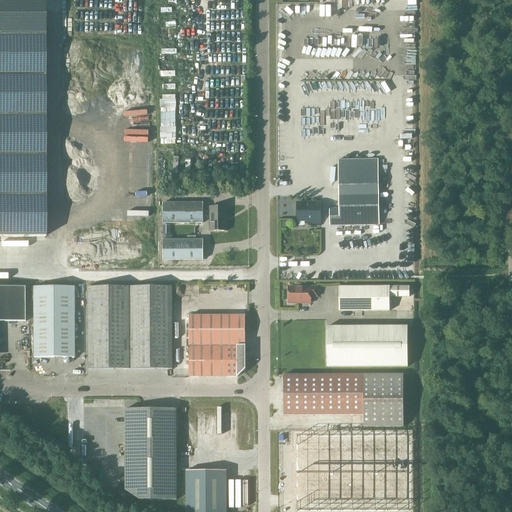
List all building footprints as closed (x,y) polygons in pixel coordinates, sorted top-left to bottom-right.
[(0,0),(0,76),(45,76),(44,0),(0,0)] [(0,236),(45,236),(45,76),(0,76),(0,236)] [(279,119),(292,119),(293,90),(280,90),(279,119)] [(161,147),(176,147),(177,96),(161,96),(161,147)] [(277,156),(285,157),(286,140),(279,139),(279,146),(277,146),(277,156)] [(309,151),(309,144),(301,144),(301,152),(309,151)] [(379,225),(379,196),(378,160),(338,161),(339,208),(329,209),(329,226),(379,225)] [(203,203),(162,203),(163,223),(203,223),(203,203)] [(308,226),(321,226),(320,203),(296,203),(297,221),(308,221),(308,226)] [(227,207),(210,207),(210,231),(227,231),(227,207)] [(163,240),(163,260),(203,260),(203,240),(163,240)] [(0,321),(26,321),(26,287),(0,286),(0,321)] [(171,286),(88,287),(89,369),(172,369),(171,286)] [(34,287),(34,358),(75,358),(74,287),(34,287)] [(317,296),(317,287),(288,287),(288,303),(310,303),(310,296),(317,296)] [(389,311),(389,297),(409,297),(409,287),(339,287),(339,311),(389,311)] [(245,315),(189,316),(189,377),(237,377),(245,369),(245,346),(245,315)] [(327,327),(327,367),(408,367),(407,326),(327,327)] [(283,375),(284,415),(363,415),(363,427),(403,427),(403,375),(283,375)] [(99,408),(99,400),(88,400),(88,408),(99,408)] [(125,489),(141,500),(176,500),(176,409),(125,409),(125,489)] [(202,410),(203,435),(210,435),(209,409),(202,410)] [(296,435),(296,511),(409,511),(409,435),(296,435)] [(186,471),(186,511),(226,511),(226,471),(186,471)]
